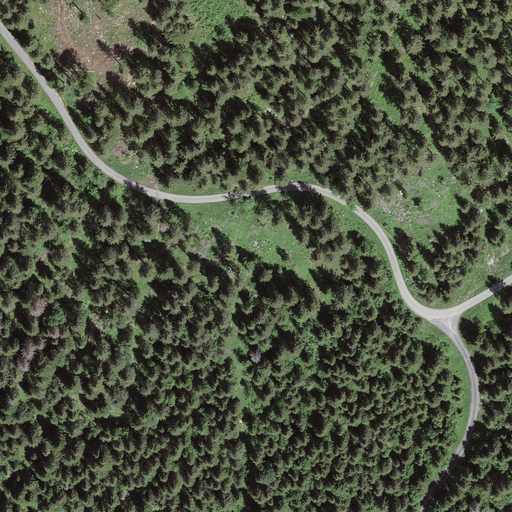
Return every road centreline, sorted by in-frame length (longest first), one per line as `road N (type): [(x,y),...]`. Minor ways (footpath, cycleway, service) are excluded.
road 1 (track): [(0,26),(103,168),(173,198),(303,188),(333,196),(384,236),(406,295),(444,317)]
road 2 (track): [(444,317),(471,366),(475,412),(425,511)]
